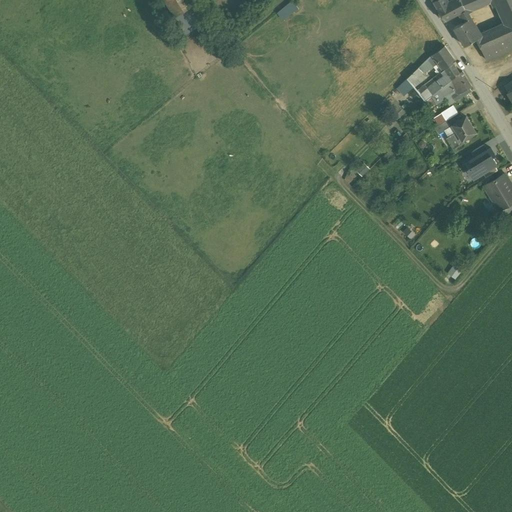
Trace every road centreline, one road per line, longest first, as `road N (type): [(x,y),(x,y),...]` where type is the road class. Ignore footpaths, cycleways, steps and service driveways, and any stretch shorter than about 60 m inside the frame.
road 1 (track): [(511,226),(459,286),(446,288),(322,163)]
road 2 (residential): [(421,0),(511,139)]
